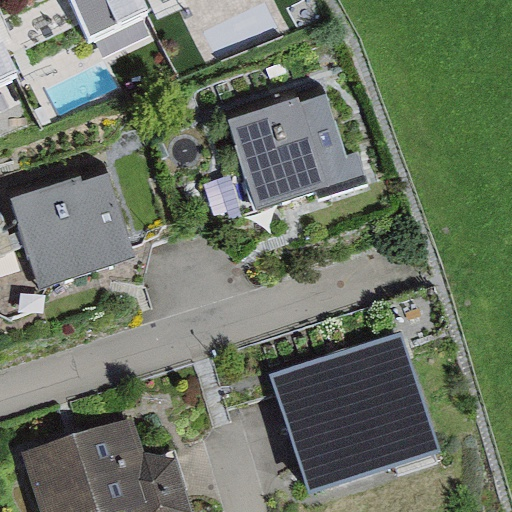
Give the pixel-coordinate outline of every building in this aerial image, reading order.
[(49,0),(62,24),(111,0),(49,0)] [(343,111),(249,136),(271,219),(364,194),(343,111)] [(125,185),(26,218),(55,305),(154,273),(125,185)] [(311,510),(442,468),(401,342),(271,384),(311,510)] [(141,428),(43,457),(59,511),(198,511),(182,456),(151,465),(141,428)]
